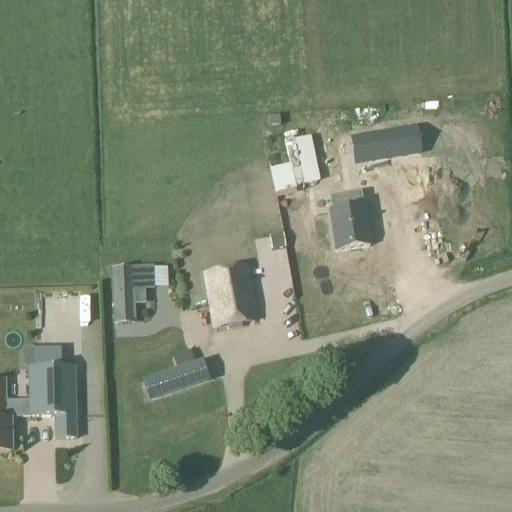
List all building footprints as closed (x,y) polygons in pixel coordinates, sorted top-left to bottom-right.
[(275,195),(295,190),(289,166),(269,171),(275,195)] [(360,197),(329,201),(331,214),(328,214),(334,256),(368,251),(360,197)] [(247,268),(204,276),(214,328),(256,322),(247,268)] [(113,277),(125,332),(145,329),(138,294),(158,290),(154,269),(113,277)] [(209,380),(202,361),(141,382),(147,400),(209,380)] [(28,389),(28,403),(28,418),(54,417),(54,439),(77,439),(75,369),(27,370),(28,389)] [(5,418),(28,418),(28,403),(3,404),(2,384),(0,383),(0,453),(10,453),(10,421),(5,421),(5,418)]
